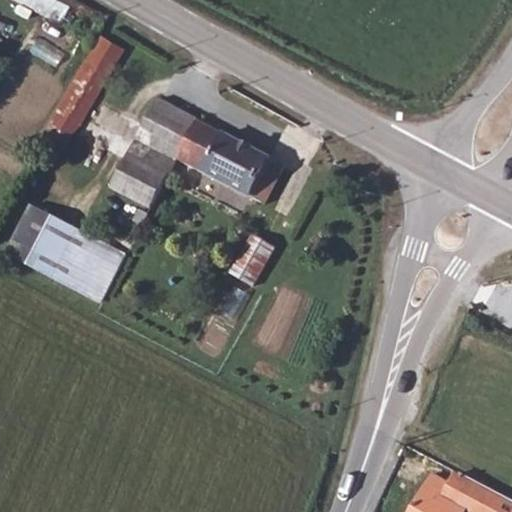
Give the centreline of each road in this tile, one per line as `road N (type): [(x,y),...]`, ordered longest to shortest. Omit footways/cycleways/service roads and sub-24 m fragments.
road 1 (secondary): [(436,170),(138,0)]
road 2 (tertiary): [(436,170),(359,481)]
road 3 (tertiary): [(359,481),(459,267),(509,206)]
road 4 (tertiary): [(511,65),(436,170)]
